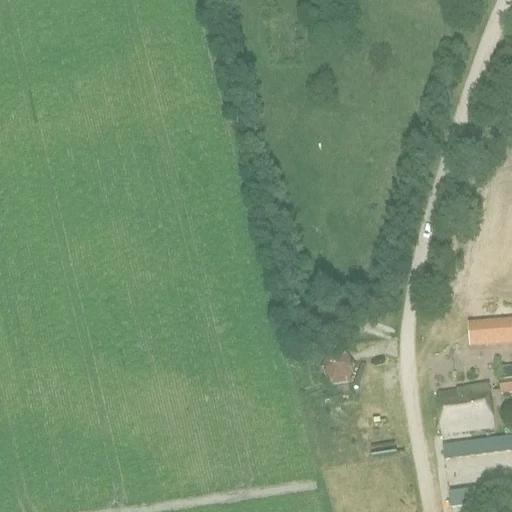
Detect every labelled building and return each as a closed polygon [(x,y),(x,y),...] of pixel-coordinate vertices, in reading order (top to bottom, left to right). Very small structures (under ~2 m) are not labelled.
[(511,324),(478,326),(479,346),(511,343),(511,324)] [(355,368),(344,354),(327,357),(321,372),(332,386),(349,384),(355,368)] [(511,382),(500,384),(501,396),(511,394),(511,382)] [(494,429),(489,389),(437,396),(442,436),(494,429)] [(511,438),(443,447),(445,461),(511,452),(511,488),(450,496),(452,508),(511,500),(511,438)]
